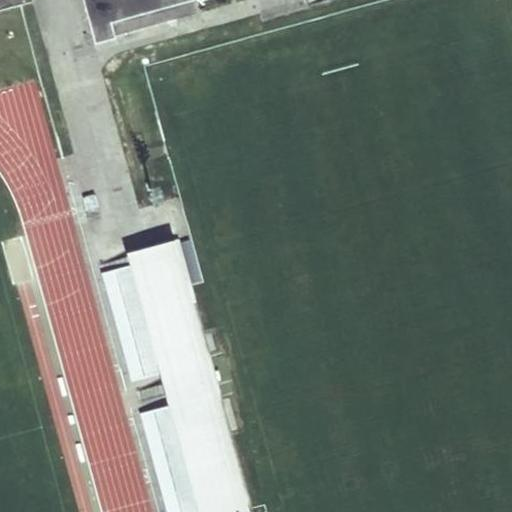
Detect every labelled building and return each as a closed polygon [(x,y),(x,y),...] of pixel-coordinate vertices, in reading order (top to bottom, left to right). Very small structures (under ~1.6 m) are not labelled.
[(0,0),(0,10),(32,2),(31,0),(0,0)] [(82,0),(94,44),(115,39),(114,36),(176,18),(173,6),(191,1),(194,0),(82,0)] [(263,0),(260,2),(268,17),(299,0),(263,0)] [(191,1),(173,6),(176,18),(194,13),(191,1)] [(178,240),(98,261),(131,382),(162,373),(171,405),(140,414),(166,511),(239,511),(251,509),(178,240)]
